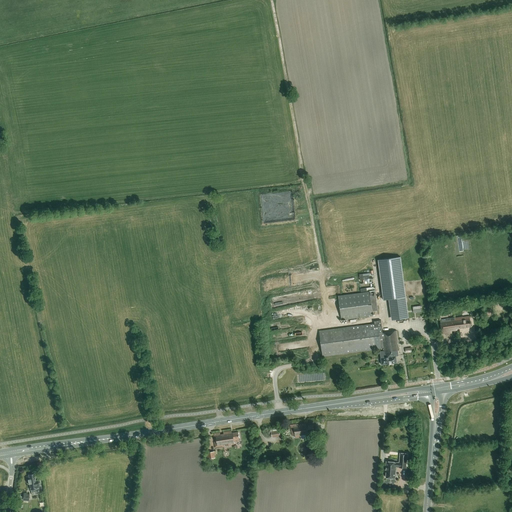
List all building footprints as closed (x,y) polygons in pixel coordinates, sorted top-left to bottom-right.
[(408,318),(399,260),(399,257),(378,260),(378,263),(383,300),(388,299),(392,320),(408,318)] [(369,291),(369,292),(338,296),(341,320),(373,316),(372,311),(377,310),(374,290),(369,291)] [(451,331),(453,330),(457,330),(456,329),(471,326),(469,316),(454,319),(454,318),(440,320),(442,334),(446,333),(446,334),(451,333),(451,331)] [(382,333),(380,320),(374,321),(374,324),(319,332),(322,356),(383,348),(384,351),(380,351),(382,365),(397,363),(396,356),(398,356),(397,351),(399,350),(396,331),(382,333)] [(312,425),(306,426),(305,423),(301,424),(301,425),(298,425),(298,424),(290,425),(291,436),(295,435),(296,438),(300,437),(300,435),(306,434),(306,436),(310,436),(309,434),(314,433),(312,425)] [(278,430),(278,428),(270,429),(272,438),(280,436),(279,430),(278,430)] [(228,444),(228,446),(234,445),(234,442),(239,442),(238,432),(231,433),(231,431),(223,433),(223,435),(220,435),(220,433),(213,434),(214,440),(215,440),(215,442),(214,442),(215,448),(222,446),(222,445),(228,444)] [(215,455),(215,451),(206,453),(207,459),(215,458),(215,455)] [(406,468),(407,454),(400,454),(399,463),(386,462),(385,471),(386,471),(385,478),(395,478),(396,468),(406,468)] [(39,480),(35,480),(34,474),(32,474),(31,474),(30,475),(28,475),(29,479),(28,480),(28,484),(30,484),(30,490),(40,488),(39,480)]
